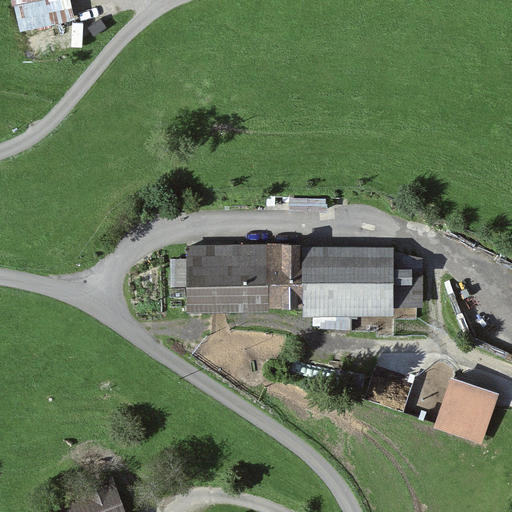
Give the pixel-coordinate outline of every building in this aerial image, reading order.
[(198,248),(201,308),(304,308),(406,317),(406,250),(284,245),(198,248)] [(173,298),(187,298),(187,263),(172,264),(173,298)] [(416,372),(401,416),(435,428),(450,384),(416,372)] [(511,395),(463,375),(442,428),(486,447),(511,395)] [(138,511),(130,489),(73,511),(138,511)]
